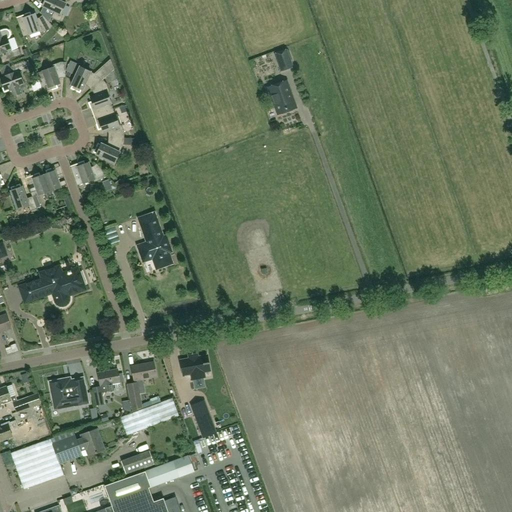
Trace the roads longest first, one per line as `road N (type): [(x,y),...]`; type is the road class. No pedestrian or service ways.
road 1 (unclassified): [(221,325),(511,268)]
road 2 (residential): [(0,370),(221,325)]
road 3 (residential): [(1,124),(21,163),(71,150),(84,142),(72,103)]
